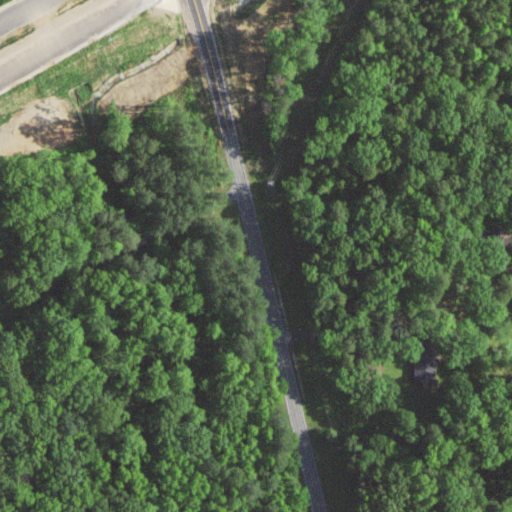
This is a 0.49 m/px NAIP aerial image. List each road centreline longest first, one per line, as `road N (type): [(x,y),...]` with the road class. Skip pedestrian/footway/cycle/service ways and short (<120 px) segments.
road 1 (secondary): [(320,511),(216,77)]
road 2 (motorway): [(0,73),(126,0)]
